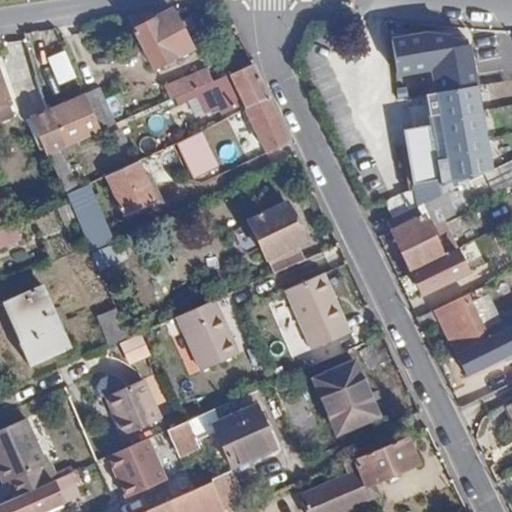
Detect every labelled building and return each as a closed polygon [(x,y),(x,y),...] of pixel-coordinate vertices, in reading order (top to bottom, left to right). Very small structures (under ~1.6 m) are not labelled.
[(190,47),(184,34),(194,30),(189,18),(179,22),(172,7),(152,16),(150,10),(124,15),(147,66),(190,47)] [(424,97),(475,87),(468,52),(458,36),(426,32),(393,35),(401,95),(418,92),(424,124),(397,130),(409,191),(381,204),(389,220),(418,206),(443,191),(430,123),(424,97)] [(60,85),(78,77),(67,49),(48,57),(60,85)] [(0,60),(0,126),(4,125),(0,114),(0,111),(17,104),(0,60)] [(266,99),(249,66),(206,85),(182,95),(195,124),(244,104),(246,108),(266,99)] [(182,95),(206,85),(201,73),(159,91),(164,102),(182,95)] [(511,128),(511,78),(482,85),(493,133),(511,128)] [(491,168),(475,87),(424,97),(430,123),(443,191),(491,168)] [(97,91),(49,111),(63,146),(112,126),(97,91)] [(266,99),(246,108),(263,149),(284,140),(266,99)] [(63,146),(49,111),(22,122),(37,157),(63,146)] [(198,127),(174,138),(190,175),(215,164),(198,127)] [(161,151),(146,158),(158,183),(173,176),(161,151)] [(149,196),(133,155),(105,167),(120,207),(149,196)] [(86,178),(64,187),(88,245),(110,236),(86,178)] [(239,229),(243,237),(254,233),(272,274),(310,257),(301,238),(306,236),(283,184),(241,202),(250,224),(239,229)] [(389,220),(382,224),(405,272),(446,252),(427,213),(422,215),(418,206),(389,220)] [(0,230),(0,248),(24,241),(18,224),(0,230)] [(108,240),(91,248),(101,272),(111,268),(108,260),(115,257),(108,240)] [(446,252),(405,272),(420,303),(468,279),(453,248),(446,252)] [(342,337),(318,279),(281,294),(306,352),(342,337)] [(69,350),(41,286),(6,302),(24,342),(18,344),(29,367),(69,350)] [(439,322),(455,352),(487,337),(466,295),(417,319),(423,330),(439,322)] [(232,356),(208,301),(166,319),(189,374),(232,356)] [(119,310),(103,313),(107,336),(123,333),(119,310)] [(511,324),(487,337),(455,352),(465,374),(511,350),(511,324)] [(143,332),(121,342),(131,364),(153,355),(143,332)] [(345,368),(306,384),(329,438),(367,422),(345,368)] [(156,420),(139,381),(102,397),(119,436),(156,420)] [(252,412),(206,432),(224,472),(270,452),(252,412)] [(45,482),(38,467),(44,465),(25,420),(0,430),(0,483),(8,480),(15,496),(45,482)] [(147,442),(105,461),(122,500),(164,483),(147,442)] [(396,443),(337,467),(342,480),(296,499),(301,511),(337,511),(365,501),(360,488),(407,469),(396,443)] [(0,501),(0,511),(33,511),(60,501),(51,480),(45,482),(15,496),(0,501)] [(144,511),(225,511),(213,482),(207,485),(144,511)]
